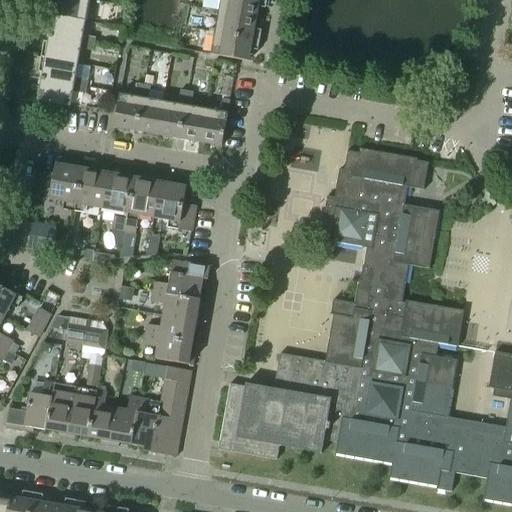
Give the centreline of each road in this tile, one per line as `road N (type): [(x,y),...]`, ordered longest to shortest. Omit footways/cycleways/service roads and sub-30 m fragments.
road 1 (residential): [(236,175),(253,161),(265,98),(476,132),(489,71)]
road 2 (residential): [(0,130),(236,175)]
road 3 (residential): [(187,491),(228,267)]
road 4 (residential): [(187,491),(0,455)]
